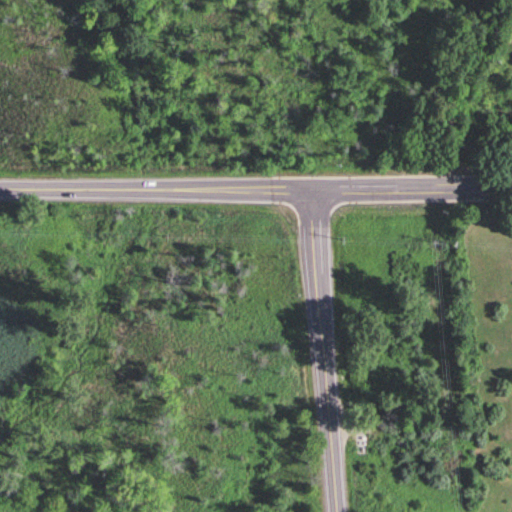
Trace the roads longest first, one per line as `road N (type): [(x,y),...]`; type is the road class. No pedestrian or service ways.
road 1 (tertiary): [(0,188),(511,186)]
road 2 (tertiary): [(339,511),(314,189)]
